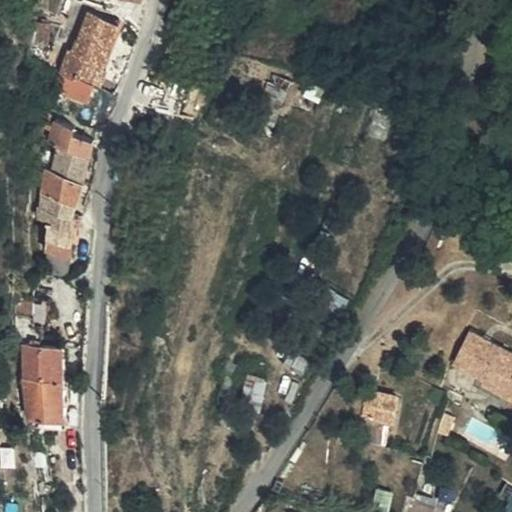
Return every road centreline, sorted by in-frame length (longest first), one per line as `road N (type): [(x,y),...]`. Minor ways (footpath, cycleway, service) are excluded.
road 1 (residential): [(245,511),(318,402),(447,164),(491,0)]
road 2 (residential): [(94,511),(92,387),(115,156),(157,0)]
